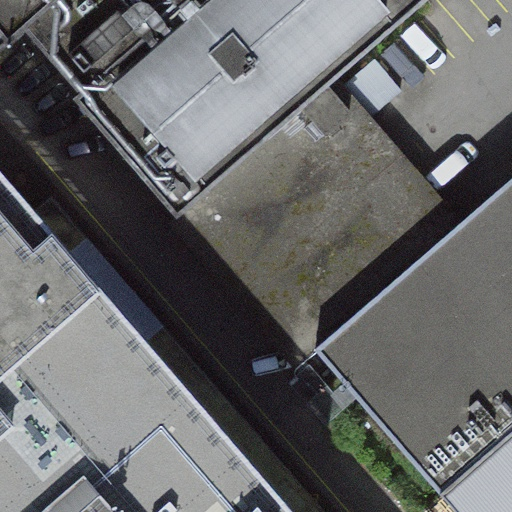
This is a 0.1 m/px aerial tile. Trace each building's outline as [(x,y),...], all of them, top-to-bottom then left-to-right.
[(58,69),(138,0),(0,0),(0,50),(24,30),(52,62),(58,69)] [(176,217),(190,205),(327,86),(426,0),(138,0),(58,69),(64,76),(79,93),(73,98),(176,217)] [(327,86),(190,205),(317,351),(440,492),(511,429),(511,178),(451,231),(432,247),(330,127),(349,111),(327,86)] [(451,231),(349,111),(330,127),(432,247),(451,231)] [(317,351),(190,205),(176,217),(172,221),(299,367),(317,351)] [(0,206),(0,511),(298,511),(47,220),(26,237),(0,206)] [(511,511),(511,429),(440,492),(457,511),(511,511)]
